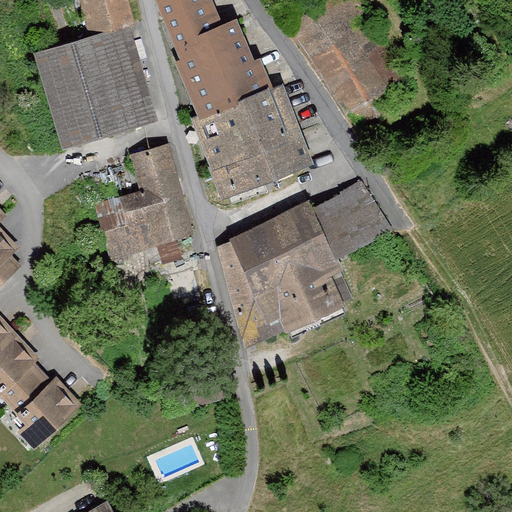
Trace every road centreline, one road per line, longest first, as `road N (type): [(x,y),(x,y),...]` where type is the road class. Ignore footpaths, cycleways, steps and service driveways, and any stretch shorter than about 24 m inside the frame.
road 1 (residential): [(250,0),(411,230)]
road 2 (residential): [(0,155),(21,178),(30,240),(20,288),(88,378)]
road 3 (track): [(511,395),(411,230)]
